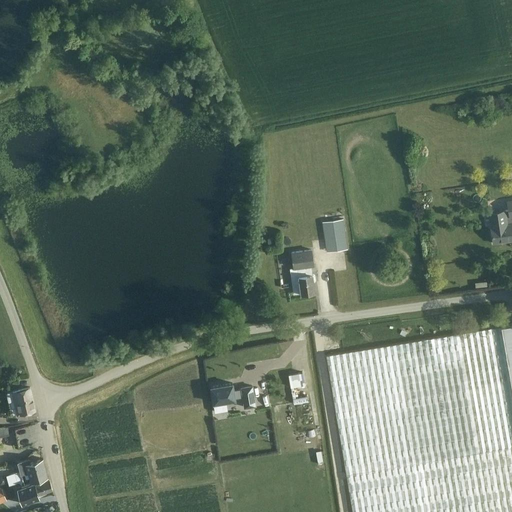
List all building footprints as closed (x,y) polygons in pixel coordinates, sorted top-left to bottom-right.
[(505,213),(489,216),(491,226),(493,243),(511,240),(511,216),(511,203),(506,205),(507,210),(507,211),(506,211),(505,211),(505,213)] [(342,219),(323,221),(327,252),(346,249),(342,219)] [(312,249),(291,252),(293,268),(297,267),(299,285),(292,286),(293,294),(301,293),(301,294),(315,292),(313,281),(315,280),(316,279),(315,274),(313,273),(312,273),(311,267),(314,266),(312,249)] [(511,511),(511,324),(326,355),(352,511),(511,511)] [(288,374),(291,387),(304,385),(302,372),(288,374)] [(211,387),(214,403),(235,399),(235,398),(243,397),(245,408),(255,406),(252,386),(240,388),(240,389),(234,390),(233,383),(211,387)] [(35,411),(30,388),(7,393),(9,402),(14,400),(17,415),(35,411)] [(19,461),(17,462),(22,481),(20,481),(21,485),(48,477),(43,459),(30,463),(29,458),(19,461)] [(21,487),(18,488),(23,504),(40,499),(43,498),(42,494),(52,491),(49,481),(36,485),(35,483),(28,485),(21,487)]
